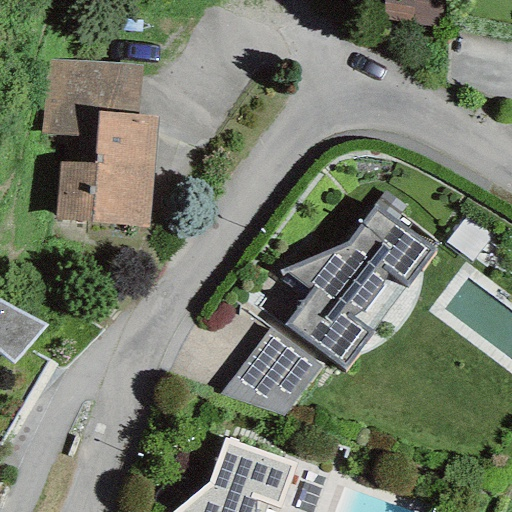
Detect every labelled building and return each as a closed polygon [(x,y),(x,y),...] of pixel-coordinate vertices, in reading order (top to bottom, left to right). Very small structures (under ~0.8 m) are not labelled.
[(66,132),(81,133),(82,105),(138,109),(141,66),(46,59),(41,130),(66,132)] [(155,110),(138,109),(82,105),(81,133),(66,132),(64,157),(59,156),(55,216),(147,222),(155,110)] [(435,245),(373,203),(345,239),(282,267),(309,287),(284,321),(344,367),(435,245)] [(44,321),(0,296),(0,349),(10,359),(44,321)] [(319,374),(264,331),(215,394),(285,417),(319,374)] [(274,511),(294,458),(224,439),(211,479),(169,511),(274,511)]
